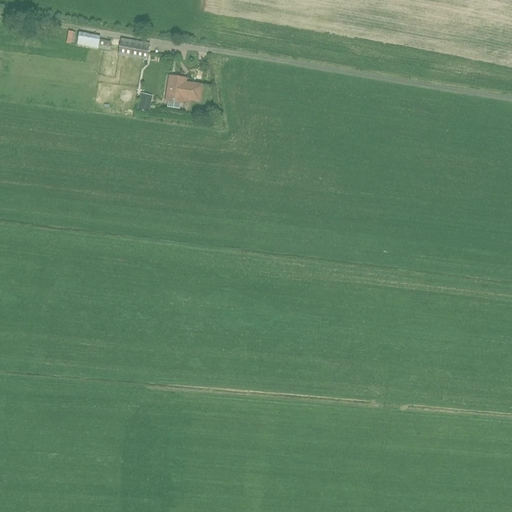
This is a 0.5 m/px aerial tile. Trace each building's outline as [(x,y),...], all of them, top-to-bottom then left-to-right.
[(99,40),(99,37),(83,33),(79,32),(76,45),(110,51),(112,42),(99,40)] [(149,45),(121,40),(118,56),(146,61),(149,45)] [(166,101),(168,102),(167,107),(180,109),(181,103),(182,104),(182,100),(198,102),(201,86),(178,83),(179,79),(169,78),(166,101)] [(153,102),(156,89),(146,87),(143,100),(153,102)] [(139,101),(137,112),(148,114),(151,104),(139,101)]
